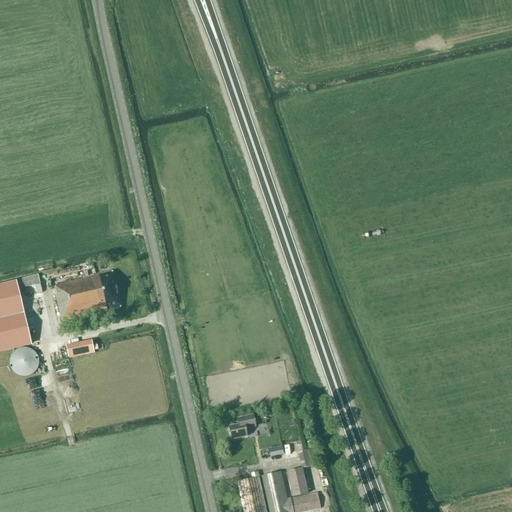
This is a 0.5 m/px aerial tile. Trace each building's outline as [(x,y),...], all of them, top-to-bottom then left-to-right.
[(120,308),(111,272),(55,285),(57,295),(55,295),(61,321),(120,308)] [(28,296),(42,293),(37,275),(24,278),(28,296)] [(0,352),(30,345),(15,282),(0,285),(0,352)] [(93,342),(67,345),(68,357),(94,355),(93,342)] [(9,361),(9,362),(9,364),(10,365),(10,366),(10,367),(11,368),(11,370),(12,370),(12,371),(14,373),(15,374),(16,375),(18,376),(19,376),(20,377),(21,377),(22,377),(24,377),(25,377),(26,377),(27,377),(29,376),(31,376),(32,375),(33,374),(35,373),(36,372),(36,371),(37,370),(38,368),(39,367),(39,366),(39,365),(39,364),(39,362),(39,361),(39,359),(39,357),(38,356),(37,355),(37,354),(36,353),(35,352),(34,351),(33,350),(31,349),(30,348),(29,348),(27,347),(26,347),(24,347),(23,347),(22,347),(20,348),(19,348),(18,349),(16,349),(15,350),(14,351),(13,352),(12,353),(12,354),(11,355),(10,356),(10,358),(9,359),(9,361)] [(245,429),(255,426),(253,415),(236,419),(238,425),(228,427),(231,439),(247,436),(245,429)] [(312,466),(308,450),(297,453),(301,469),(312,466)] [(292,497),(307,494),(302,469),(287,472),(292,497)] [(266,511),(259,477),(257,472),(250,473),(251,479),(235,482),(241,511),(304,511),(320,509),(317,493),(279,501),(273,474),(261,477),(269,511),(266,511)]
